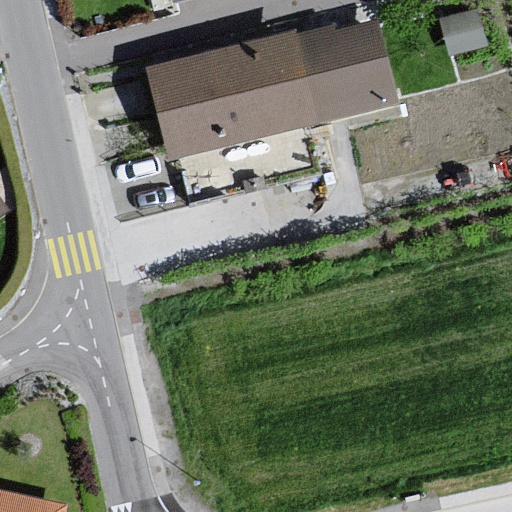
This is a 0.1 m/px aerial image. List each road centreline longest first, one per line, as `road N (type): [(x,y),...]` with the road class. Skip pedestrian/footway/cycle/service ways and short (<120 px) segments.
road 1 (residential): [(19,0),(88,313)]
road 2 (residential): [(88,313),(135,511)]
